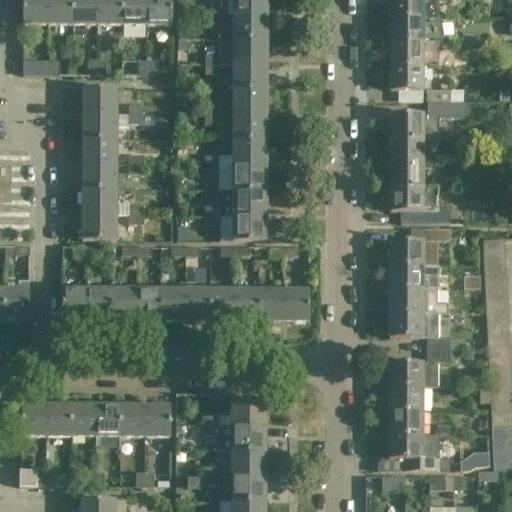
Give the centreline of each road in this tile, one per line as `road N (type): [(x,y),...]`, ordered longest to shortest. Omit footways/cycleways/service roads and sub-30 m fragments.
road 1 (residential): [(340,367),(348,0)]
road 2 (residential): [(46,368),(340,367)]
road 3 (residential): [(46,368),(43,147),(0,89)]
road 4 (residential): [(9,511),(1,498),(1,369)]
road 5 (residential): [(339,511),(340,367)]
